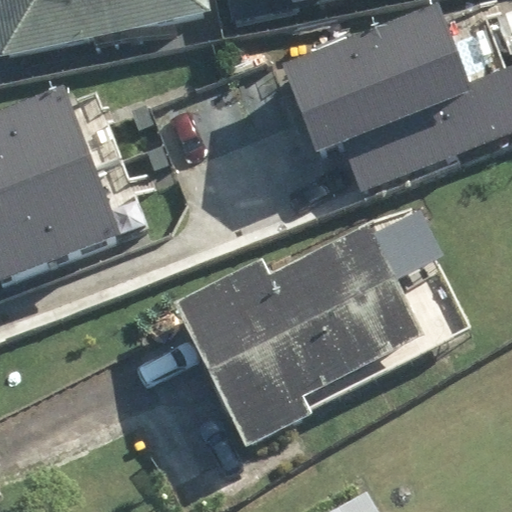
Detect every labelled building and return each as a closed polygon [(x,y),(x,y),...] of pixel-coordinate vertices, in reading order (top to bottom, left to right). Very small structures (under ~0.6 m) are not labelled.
[(0,0),(0,77),(202,39),(194,0),(0,0)] [(229,0),(233,15),(303,0),(229,0)] [(289,65),(322,151),(346,141),(365,191),(511,135),(511,76),(474,91),(442,7),(289,65)] [(0,114),(0,281),(2,288),(128,241),(71,88),(0,114)] [(288,426),(462,350),(404,219),(348,244),(354,257),(261,298),(254,281),(155,325),(224,481),(298,449),(288,426)]
